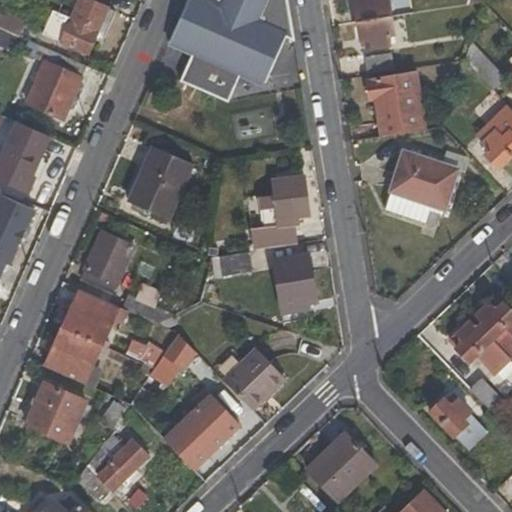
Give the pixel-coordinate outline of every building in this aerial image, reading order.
[(88,54),(96,35),(103,19),(107,9),(87,0),(79,0),(61,42),(88,54)] [(186,0),(168,42),(192,52),(180,81),(224,101),(228,101),(239,74),(262,83),(283,35),(294,40),(287,0),(186,0)] [(388,0),(352,0),(357,24),(391,18),(388,0)] [(22,20),(0,10),(0,27),(16,35),(22,20)] [(387,35),(394,33),(391,18),(357,24),(361,49),(389,44),(387,35)] [(105,38),(111,22),(103,19),(96,35),(105,38)] [(25,104),(64,120),(88,66),(33,42),(28,56),(44,63),(25,104)] [(392,53),(365,57),(368,75),(395,71),(392,53)] [(369,101),(375,101),(381,137),(424,130),(415,73),(366,80),(369,101)] [(511,109),(508,105),(487,125),(494,133),(483,144),(489,150),(486,155),(498,167),(511,153),(511,109)] [(483,144),(494,133),(487,125),(476,136),(483,144)] [(32,177),(45,148),(11,134),(0,160),(0,181),(28,194),(34,178),(32,177)] [(169,220),(194,164),(151,145),(127,201),(169,220)] [(443,215),(458,171),(442,164),(404,152),(385,208),(425,223),(429,211),(443,215)] [(468,161),(446,153),(442,164),(458,171),(464,172),(468,161)] [(251,228),(253,250),(298,243),(294,217),(310,213),(303,174),(271,180),(273,196),(261,198),(266,226),(251,228)] [(35,210),(0,195),(0,231),(4,234),(9,225),(26,232),(35,210)] [(113,294),(135,245),(101,230),(79,279),(113,294)] [(213,255),(214,274),(251,272),(250,253),(213,255)] [(310,253),(272,259),(280,311),(309,306),(318,305),(310,253)] [(118,306),(77,289),(61,325),(102,344),(118,306)] [(121,307),(158,324),(172,315),(126,295),(121,307)] [(482,323),(479,325),(492,340),(506,356),(511,361),(511,315),(494,297),(474,316),(482,323)] [(280,315),(310,311),(309,306),(280,311),(280,315)] [(467,323),(449,341),(469,360),(472,357),(492,340),(479,325),(475,330),(467,323)] [(102,344),(61,325),(43,365),(85,384),(102,344)] [(132,339),(125,354),(154,368),(166,353),(167,350),(149,341),(146,345),(132,339)] [(472,357),(488,375),(506,356),(492,340),(472,357)] [(256,349),(223,379),(253,410),(286,379),(256,349)] [(174,358),(166,353),(154,368),(163,374),(174,358)] [(481,377),(470,390),(491,413),(503,401),(481,377)] [(86,400),(44,382),(26,425),(68,443),(86,400)] [(241,424),(211,392),(162,438),(187,464),(200,451),(206,457),(241,424)] [(450,393),(429,413),(469,452),(488,433),(450,393)] [(100,422),(111,430),(126,409),(115,401),(100,422)] [(344,434),(305,470),(337,503),(376,466),(344,434)] [(109,459),(98,448),(79,475),(103,499),(149,455),(133,437),(109,459)] [(200,451),(187,464),(193,470),(206,457),(200,451)] [(284,464),(271,476),(289,493),(302,482),(284,464)] [(443,511),(423,491),(401,511),(443,511)] [(88,511),(67,493),(58,503),(53,498),(39,511),(88,511)]
